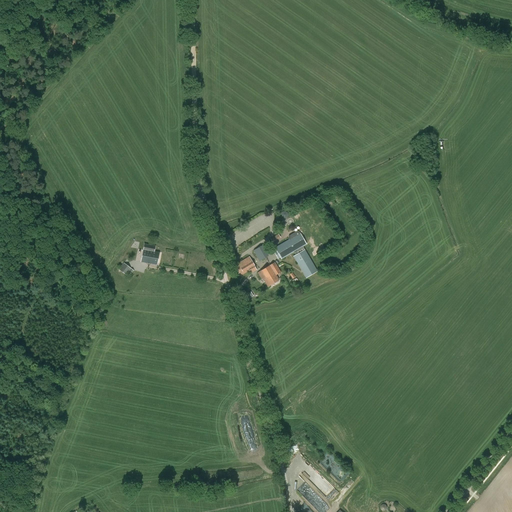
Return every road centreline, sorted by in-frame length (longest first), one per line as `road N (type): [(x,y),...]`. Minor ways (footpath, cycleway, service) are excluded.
road 1 (track): [(221,263),(196,170),(190,0)]
road 2 (unclassified): [(289,511),(221,263)]
road 3 (track): [(130,0),(0,149)]
